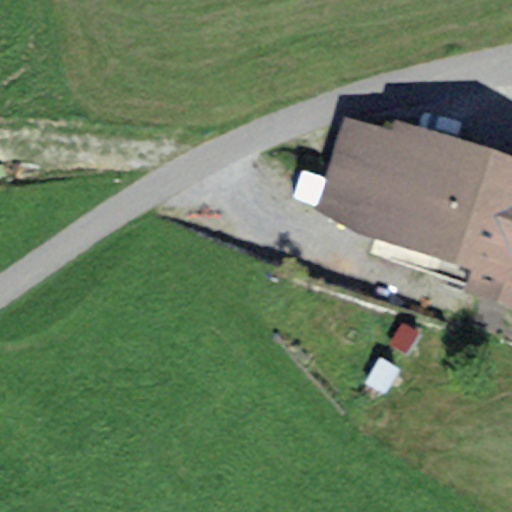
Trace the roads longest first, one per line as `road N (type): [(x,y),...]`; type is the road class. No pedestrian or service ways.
road 1 (residential): [(0,304),(212,162),(307,121),(511,60)]
road 2 (track): [(511,322),(346,253),(212,162),(99,146),(0,164)]
